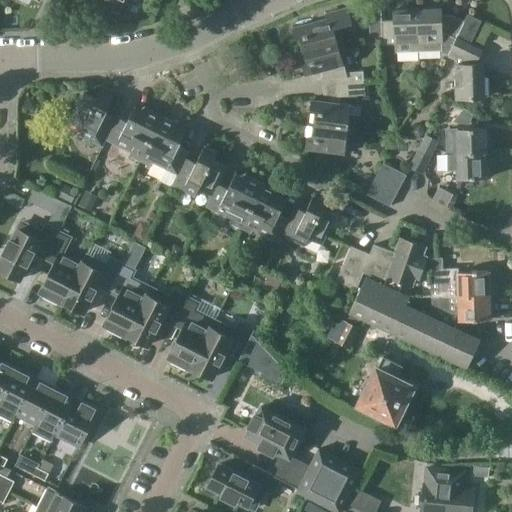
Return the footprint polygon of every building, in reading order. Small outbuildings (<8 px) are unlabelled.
[(343,41),(340,28),(353,25),(348,8),(326,14),(327,19),(292,29),(295,40),(300,38),(304,51),(343,41)] [(441,9),(418,10),(419,52),(442,51),(442,55),(447,55),(448,53),(456,37),(457,34),(459,35),(465,22),(452,15),(442,15),(441,9)] [(394,20),(381,21),(382,37),(383,45),(395,45),(396,52),(419,52),(418,10),(394,10),(394,20)] [(381,11),(369,11),(370,37),(382,37),(381,21),(381,11)] [(465,22),(459,35),(472,41),(475,34),(481,21),(473,17),(468,15),(465,22)] [(448,53),(447,55),(454,58),(456,97),(484,96),(483,62),(476,62),(476,60),(482,49),(456,37),(448,53)] [(305,77),(344,66),(341,56),(347,55),(343,41),(304,51),(307,64),(302,65),(305,77)] [(339,85),(365,84),(364,72),(338,74),(339,85)] [(339,97),(365,95),(365,84),(339,85),(339,97)] [(103,120),(113,99),(101,93),(97,100),(84,94),(69,122),(84,130),(80,138),(102,149),(106,142),(114,126),(113,125),(103,120)] [(354,130),(356,116),(350,115),(351,105),(311,100),(310,112),(315,113),(314,126),(354,130)] [(444,100),(440,108),(449,112),(452,104),(444,100)] [(144,111),(134,107),(127,123),(116,118),(113,125),(114,126),(106,142),(130,153),(128,157),(138,162),(161,117),(145,109),(144,111)] [(464,109),(454,121),(471,124),(474,116),(464,109)] [(183,163),(189,152),(179,147),(186,132),(176,127),(177,125),(161,117),(138,162),(149,167),(151,163),(176,176),(182,163),(183,163)] [(409,133),(412,137),(421,138),(425,135),(425,130),(422,127),(414,125),(410,128),(409,133)] [(353,145),(354,130),(314,126),(313,140),(308,140),(306,151),(347,155),(348,144),(353,145)] [(458,154),(486,153),(486,151),(487,147),(487,142),(485,139),(485,129),(458,129),(458,130),(447,130),(447,152),(458,154)] [(435,148),(438,141),(426,136),(423,142),(435,148)] [(423,173),(435,148),(423,142),(411,168),(423,173)] [(218,185),(227,167),(213,161),(217,153),(204,147),(194,168),(183,163),(182,163),(176,176),(171,186),(194,198),(198,190),(212,197),(218,184),(218,185)] [(488,171),(488,166),(486,164),(486,153),(458,154),(447,154),(448,170),(459,169),(459,178),(487,178),(487,174),(488,171)] [(402,186),(407,175),(384,164),(379,175),(402,186)] [(247,180),(237,175),(229,190),(218,185),(218,184),(212,197),(206,208),(232,221),(230,224),(241,230),(264,185),(249,178),(247,180)] [(396,197),(402,186),(379,175),(374,186),(396,197)] [(70,204),(76,192),(59,184),(53,197),(70,204)] [(278,244),(282,237),(290,220),(280,215),(287,200),(278,196),(279,193),(264,185),(241,230),(252,235),(254,232),(278,244)] [(391,207),(396,197),(374,186),(369,196),(391,207)] [(97,197),(86,191),(79,203),(91,209),(97,197)] [(322,246),(337,216),(324,209),(327,202),(315,196),(304,217),(294,212),(290,220),(282,237),(305,248),(309,240),(322,246)] [(33,227),(22,222),(19,228),(13,239),(11,238),(4,251),(6,253),(0,264),(0,267),(21,279),(35,251),(45,257),(58,231),(47,225),(43,232),(33,227)] [(142,242),(149,227),(139,222),(131,237),(142,242)] [(62,303),(87,255),(67,244),(70,237),(58,231),(45,257),(56,262),(41,292),(62,303)] [(453,246),(456,242),(460,234),(452,231),(445,237),(442,240),(442,247),(453,246)] [(384,280),(394,254),(374,244),(369,254),(351,246),(335,280),(356,290),(364,271),(384,280)] [(399,258),(390,282),(404,288),(405,285),(421,290),(431,260),(428,260),(428,253),(403,244),(399,258)] [(107,265),(87,255),(62,303),(63,303),(64,301),(85,312),(99,284),(109,290),(122,265),(111,258),(107,265)] [(443,268),(442,258),(432,258),(433,296),(490,295),(489,271),(458,272),(458,268),(443,268)] [(126,336),(151,288),(131,278),(134,271),(122,265),(109,290),(120,296),(105,325),(126,336)] [(275,295),(282,279),(269,273),(262,289),(275,295)] [(469,368),(482,341),(462,332),(461,331),(433,318),(406,305),(410,297),(384,284),(366,276),(351,311),(469,368)] [(171,299),(151,288),(126,336),(127,336),(128,334),(149,345),(163,318),(173,323),(186,298),(175,292),(171,299)] [(461,331),(465,322),(491,320),(490,295),(433,296),(433,318),(461,331)] [(190,369),(215,321),(195,311),(198,304),(186,298),(173,323),(184,329),(169,358),(190,369)] [(355,326),(353,325),(338,317),(327,338),(337,342),(343,345),(345,347),(355,326)] [(235,332),(215,321),(190,369),(191,369),(192,368),(212,378),(227,351),(238,357),(252,332),(239,325),(235,332)] [(252,332),(238,357),(273,373),(279,362),(252,332)] [(398,378),(404,367),(384,357),(378,368),(377,368),(370,383),(362,379),(358,388),(366,392),(359,404),(396,423),(415,387),(398,378)] [(0,363),(0,401),(16,369),(7,364),(5,366),(0,363)] [(16,369),(0,401),(0,415),(14,422),(35,381),(25,376),(26,374),(16,369)] [(35,381),(14,422),(18,415),(36,424),(55,388),(45,383),(44,386),(35,381)] [(36,424),(32,432),(33,432),(52,442),(73,401),(64,396),(65,394),(55,389),(55,388),(36,424)] [(73,401),(52,442),(53,442),(56,435),(79,446),(96,413),(94,411),(95,409),(83,403),(82,405),(73,401)] [(296,417),(273,405),(271,411),(262,406),(258,414),(255,413),(249,426),(251,427),(247,435),(261,443),(259,447),(281,458),(273,475),(279,478),(279,479),(341,511),(345,503),(353,487),(365,464),(322,443),(308,470),(282,457),(298,425),(294,423),(296,417)] [(28,463),(24,470),(35,476),(39,468),(28,463)] [(247,478),(220,464),(208,486),(223,494),(222,496),(235,503),(237,501),(247,506),(248,506),(254,509),(260,498),(260,499),(265,489),(272,492),(279,479),(279,478),(273,475),(254,465),(247,478)] [(39,468),(35,476),(46,481),(49,474),(39,468)] [(463,484),(465,473),(441,470),(439,487),(424,485),(421,511),(471,511),(474,491),(459,489),(460,483),(463,484)] [(8,478),(2,489),(10,493),(15,482),(8,478)] [(363,511),(376,511),(381,502),(353,487),(345,503),(363,511)] [(2,489),(0,493),(0,501),(4,503),(10,493),(2,489)] [(49,489),(39,508),(47,511),(88,511),(90,510),(49,489)]
